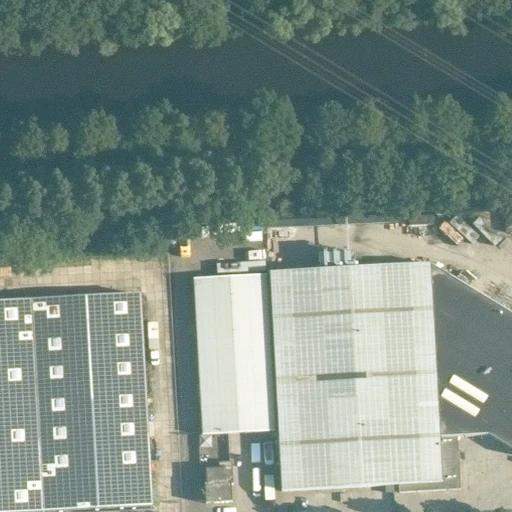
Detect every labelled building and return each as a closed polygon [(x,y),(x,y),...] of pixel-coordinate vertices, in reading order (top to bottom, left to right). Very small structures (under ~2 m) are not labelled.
[(511,315),(430,264),(270,273),(281,472),(282,492),(399,485),(399,493),(460,490),(457,437),(489,435),(511,397),(511,315)] [(203,436),(275,432),(266,276),(194,280),(203,436)] [(0,511),(57,511),(152,507),(141,296),(0,303),(0,511)] [(511,397),(489,435),(511,449),(511,397)] [(206,504),(214,504),(232,503),(231,486),(233,485),(232,462),(218,463),(219,469),(206,470),(207,485),(205,485),(206,499),(206,504)]
